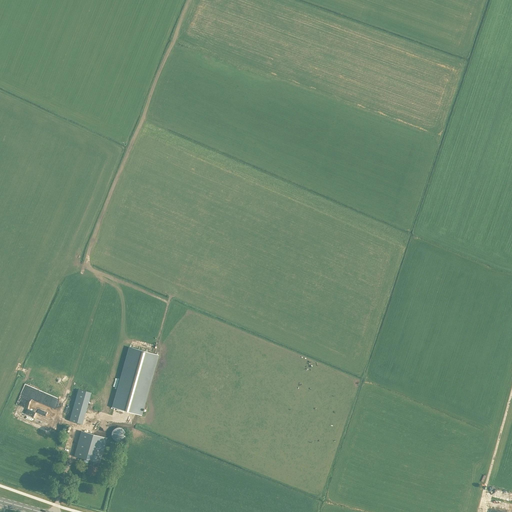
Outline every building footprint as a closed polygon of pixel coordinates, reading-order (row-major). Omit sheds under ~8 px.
[(129,346),(112,406),(140,414),(157,354),(129,346)] [(74,404),(69,419),(82,423),(86,407),(91,392),(78,389),(74,404)] [(57,398),(40,390),(36,397),(48,403),(48,402),(51,403),(53,401),(55,402),(57,398)] [(13,417),(32,422),(34,414),(15,410),(13,417)] [(7,426),(20,431),(22,425),(10,420),(7,426)] [(81,430),(74,455),(91,459),(98,461),(99,462),(106,437),(81,430)] [(86,463),(84,468),(87,469),(87,472),(95,475),(97,466),(98,461),(91,459),(90,464),(89,464),(86,463)] [(511,500),(511,493),(498,491),(497,498),(511,500)]
